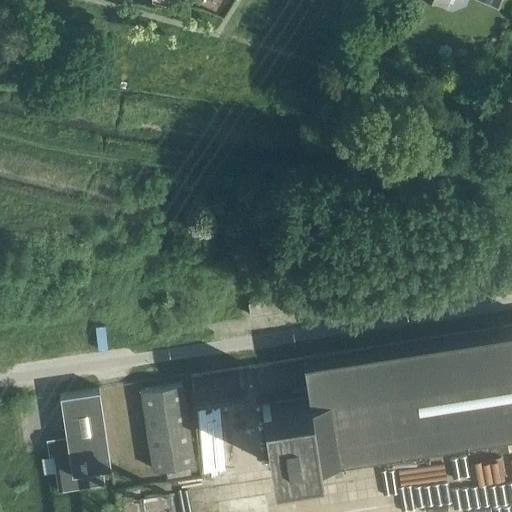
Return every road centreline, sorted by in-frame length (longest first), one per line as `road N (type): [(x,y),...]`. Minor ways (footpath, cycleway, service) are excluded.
road 1 (track): [(511,188),(190,175),(65,158),(0,139)]
road 2 (unclassified): [(0,381),(137,361)]
